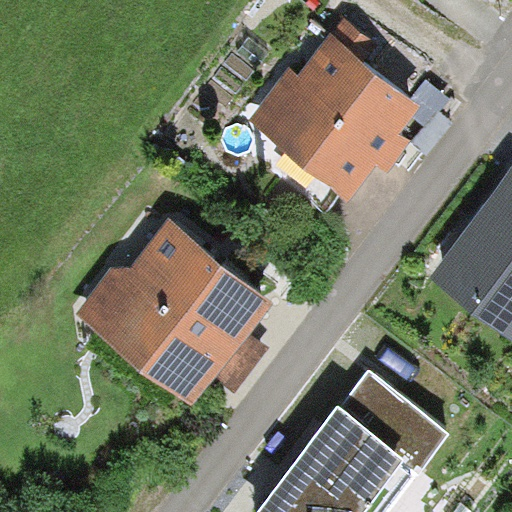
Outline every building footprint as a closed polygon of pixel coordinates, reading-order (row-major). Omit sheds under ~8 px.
[(290,65),(259,107),(352,176),(377,143),(390,152),(398,140),(411,123),(398,114),(405,105),(420,84),(334,19),(296,70),(290,65)] [(420,84),(405,105),(425,120),(411,137),(426,148),(451,115),(440,106),(452,90),(429,73),(420,84)] [(511,149),(434,256),(511,312),(511,149)] [(81,302),(192,386),(208,365),(235,385),(272,335),(247,317),(274,280),(170,205),(135,254),(115,257),(81,302)] [(347,391),(339,385),(254,499),(270,511),(370,511),(443,416),(369,361),(347,391)]
